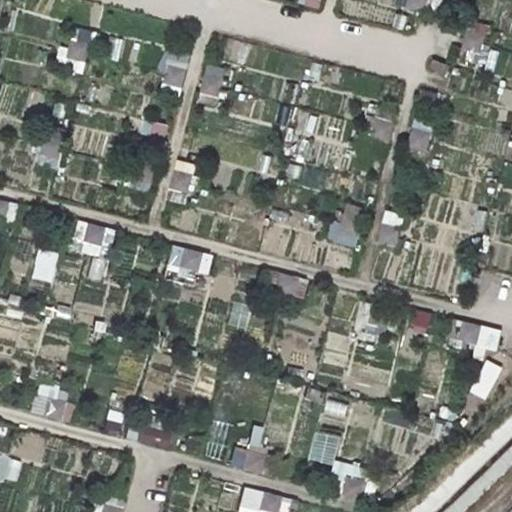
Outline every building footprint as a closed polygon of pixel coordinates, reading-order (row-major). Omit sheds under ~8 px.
[(319,10),(321,0),(305,0),(304,7),(319,10)] [(438,0),(396,0),(396,4),(436,14),(438,0)] [(489,25),(470,20),(460,59),(479,64),(489,25)] [(93,32),(74,28),(66,65),(85,69),(93,32)] [(183,84),(187,53),(162,50),(158,81),(183,84)] [(427,77),(445,79),(448,63),(429,61),(427,77)] [(205,68),(197,91),(215,97),(223,73),(205,68)] [(397,112),(379,107),(368,146),(387,150),(397,112)] [(436,120),(416,116),(405,161),(425,166),(436,120)] [(163,140),(167,126),(141,119),(137,133),(163,140)] [(48,129),(40,165),(59,169),(67,133),(48,129)] [(161,154),(141,149),(131,186),(151,191),(161,154)] [(197,164),(178,159),(167,199),(187,204),(197,164)] [(16,204),(0,199),(0,218),(12,222),(16,204)] [(369,208),(348,203),(338,241),(358,246),(369,208)] [(405,214),(387,210),(378,243),(396,247),(405,214)] [(76,219),(71,237),(101,245),(106,228),(76,219)] [(171,244),(166,262),(205,272),(210,253),(171,244)] [(83,275),(97,280),(103,262),(89,257),(83,275)] [(308,279),(269,269),(264,287),(303,298),(308,279)] [(402,309),(361,300),(357,319),(398,328),(402,309)] [(428,327),(431,312),(414,309),(411,324),(428,327)] [(0,332),(19,331),(18,316),(0,316),(0,332)] [(483,325),(453,317),(447,337),(478,345),(483,325)] [(75,403),(35,393),(30,412),(70,422),(75,403)] [(116,431),(120,413),(105,410),(101,429),(116,431)] [(412,416),(410,429),(435,433),(437,420),(412,416)] [(178,429),(139,419),(133,440),(172,450),(178,429)] [(276,457),(244,448),(238,467),(271,475),(276,457)] [(287,511),(291,499),(254,488),(248,506),(269,511),(287,511)] [(120,511),(124,497),(105,493),(100,511),(120,511)]
